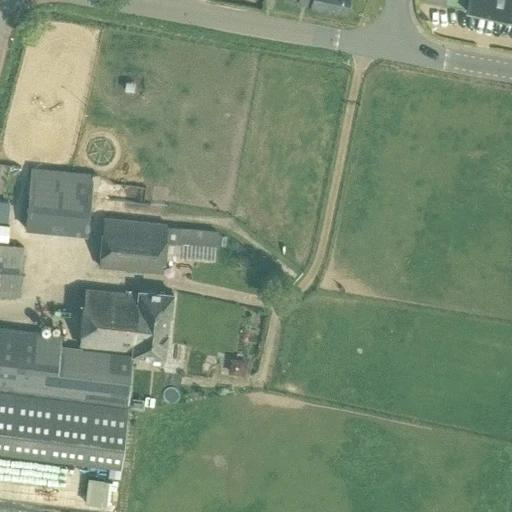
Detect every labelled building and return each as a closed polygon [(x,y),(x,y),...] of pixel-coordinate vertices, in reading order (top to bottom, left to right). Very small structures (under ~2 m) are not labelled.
[(295,0),(310,3),(310,4),(344,11),(346,0),(295,0)] [(511,0),(470,0),(468,13),(511,20),(511,0)] [(25,229),(87,236),(92,173),(30,167),(25,229)] [(103,215),(98,265),(162,272),(164,258),(178,259),(180,241),(216,244),(217,232),(177,228),(167,227),(167,222),(103,215)] [(0,226),(0,241),(16,243),(17,228),(0,226)] [(0,244),(0,292),(18,295),(23,247),(0,244)] [(79,345),(133,350),(139,294),(85,289),(79,345)] [(140,290),(139,294),(133,350),(133,353),(164,356),(169,314),(171,314),(173,294),(140,290)] [(0,449),(121,465),(133,359),(61,349),(62,333),(0,325),(0,449)] [(230,372),(242,374),(244,362),(232,360),(230,372)] [(0,502),(92,510),(93,495),(61,492),(62,475),(0,470),(0,502)]
